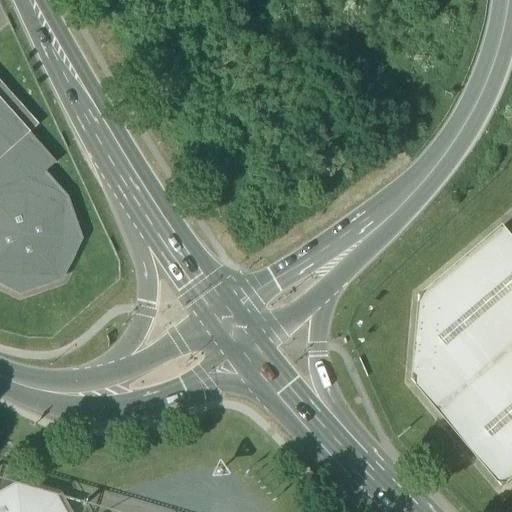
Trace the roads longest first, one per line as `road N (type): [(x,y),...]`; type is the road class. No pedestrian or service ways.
road 1 (primary): [(510,0),(501,45),(461,137),(336,261)]
road 2 (primary): [(141,199),(32,0)]
road 3 (tertiary): [(141,199),(146,311),(111,372),(82,395)]
road 4 (primary): [(358,473),(320,349),(336,261)]
road 5 (secondary): [(358,473),(235,338)]
road 6 (primary): [(235,338),(141,199)]
road 7 (tertiary): [(82,395),(149,384),(235,338)]
road 8 (primary): [(336,261),(235,338)]
